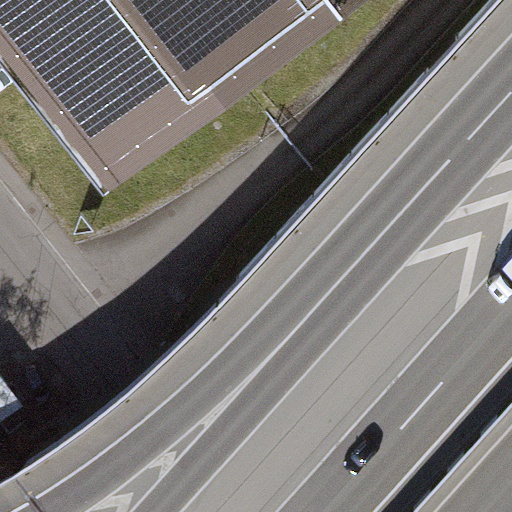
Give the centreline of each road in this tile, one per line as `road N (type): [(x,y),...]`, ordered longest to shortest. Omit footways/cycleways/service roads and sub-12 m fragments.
road 1 (motorway): [(511,80),(423,155),(139,452),(52,511)]
road 2 (motorway): [(511,111),(459,187),(156,511)]
road 3 (residential): [(0,257),(201,511)]
road 4 (motorway): [(511,307),(328,511)]
